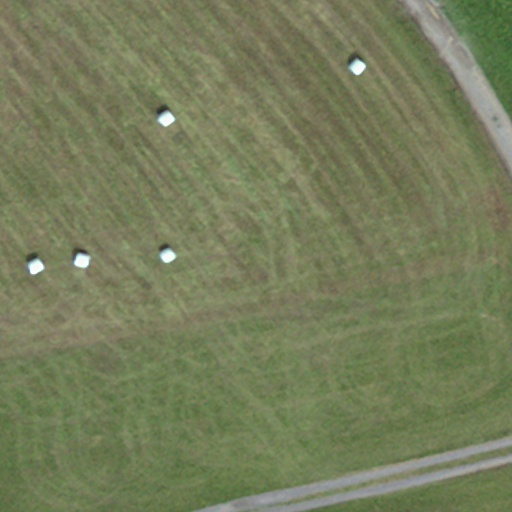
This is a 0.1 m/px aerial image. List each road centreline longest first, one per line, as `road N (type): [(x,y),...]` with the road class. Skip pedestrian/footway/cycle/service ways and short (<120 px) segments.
road 1 (track): [(511,451),(278,511)]
road 2 (track): [(511,143),(411,0)]
